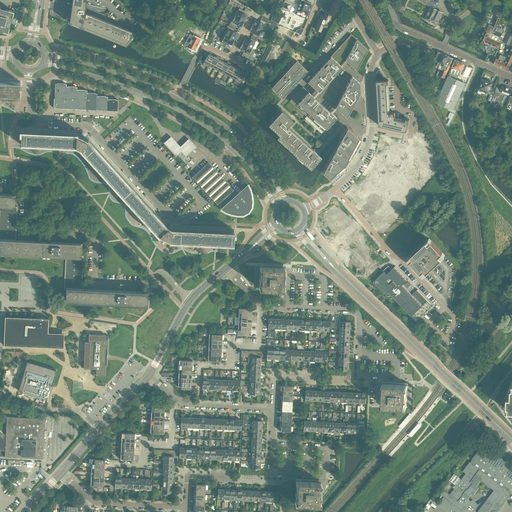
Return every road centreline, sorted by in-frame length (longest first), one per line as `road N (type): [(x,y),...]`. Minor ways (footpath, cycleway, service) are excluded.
road 1 (tertiary): [(43,63),(137,93),(208,127),(244,158),(276,209)]
road 2 (tertiary): [(511,439),(330,265)]
road 3 (residential): [(110,503),(112,464),(142,465),(143,443),(170,444),(171,408),(180,402)]
road 4 (unclassified): [(445,306),(334,189)]
road 5 (residential): [(199,405),(200,366),(231,366),(231,344),(259,344),(260,306)]
road 6 (tertiary): [(286,201),(240,139),(176,97)]
road 7 (unclassified): [(377,54),(368,74),(370,142),(334,189)]
road 8 (residential): [(357,356),(358,311),(260,306)]
road 9 (tertiary): [(176,97),(44,53)]
road 10 (unclassified): [(59,474),(150,373)]
road 11 (residential): [(270,473),(323,475),(326,448),(271,445)]
road 12 (residential): [(106,147),(87,126),(43,122),(30,107),(28,79)]
